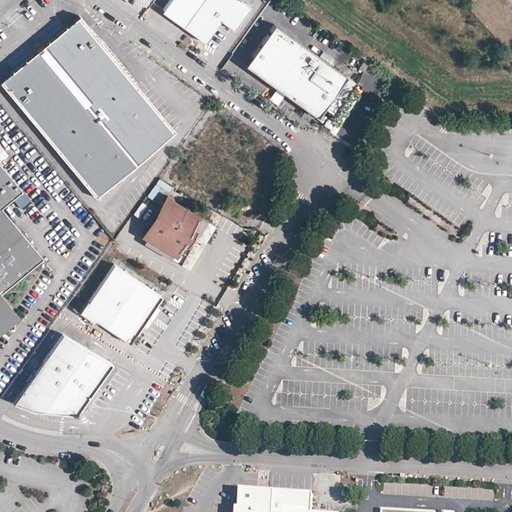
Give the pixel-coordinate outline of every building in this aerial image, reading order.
[(250,5),(243,0),(167,0),(161,9),(204,41),(221,19),(233,28),(250,5)] [(78,16),(0,80),(0,82),(95,197),(174,131),(78,16)] [(346,77),(273,24),(244,64),(316,117),(346,77)] [(367,63),(362,60),(359,66),(363,69),(364,69),(367,63)] [(24,189),(0,160),(0,330),(19,315),(1,293),(45,257),(3,206),(24,189)] [(197,218),(171,202),(173,198),(169,195),(146,234),(176,253),(197,218)] [(164,294),(115,265),(92,303),(90,302),(82,314),(99,324),(102,323),(135,343),(164,294)] [(114,359),(62,333),(12,402),(30,413),(44,417),(69,419),(73,416),(85,417),(92,403),(107,372),(109,370),(114,367),(116,364),(114,359)] [(97,401),(109,378),(107,372),(92,403),(97,401)] [(311,511),(312,494),(239,489),(238,508),(235,508),(234,511),(311,511)]
